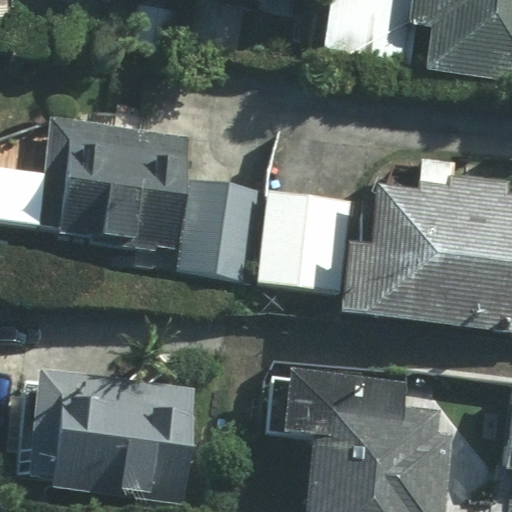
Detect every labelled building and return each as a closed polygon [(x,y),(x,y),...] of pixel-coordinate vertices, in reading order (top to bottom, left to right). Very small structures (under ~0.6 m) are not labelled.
[(236,0),(92,0),(92,3),(235,15),(236,0)] [(511,0),(332,0),(332,63),(424,64),(424,87),(511,87),(511,0)] [(191,140),(47,131),(43,187),(0,184),(0,241),(89,248),(88,260),(181,266),(179,291),(255,296),(261,199),(188,194),(191,140)] [(511,338),(511,208),(506,208),(507,197),(450,193),(451,179),(414,176),(412,206),(363,203),(360,254),(341,253),(344,204),(261,199),(255,296),(338,301),(337,327),(511,338)] [(409,387),(279,379),(276,442),(311,444),(306,511),(441,511),(447,415),(407,413),(409,387)] [(511,390),(507,391),(501,480),(511,481),(511,390)] [(192,397),(36,391),(31,505),(187,511),(192,397)]
